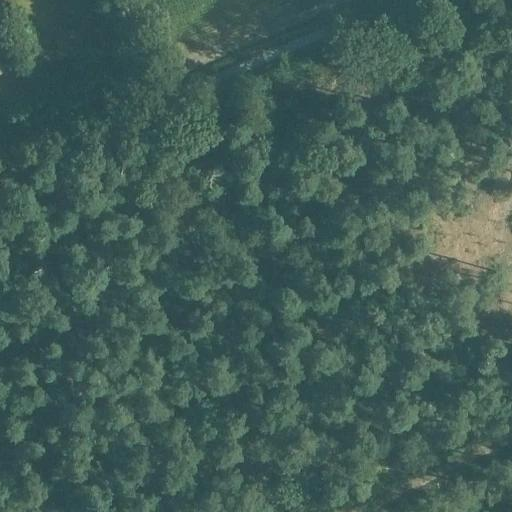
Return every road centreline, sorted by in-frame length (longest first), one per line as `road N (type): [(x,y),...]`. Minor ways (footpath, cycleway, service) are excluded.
road 1 (track): [(275,511),(155,105)]
road 2 (track): [(346,511),(511,438)]
